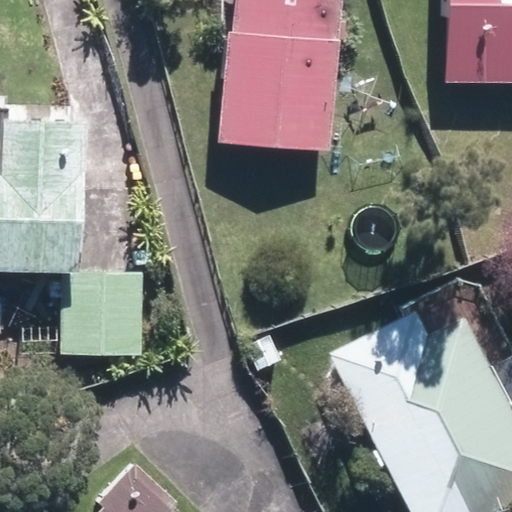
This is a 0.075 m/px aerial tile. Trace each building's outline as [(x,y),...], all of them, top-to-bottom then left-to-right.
[(219,0),(217,37),(212,36),(203,147),(316,155),(324,45),(318,45),(321,0),(219,0)] [(511,0),(430,0),(431,87),(511,86),(511,0)] [(65,127),(0,125),(0,278),(61,280),(65,127)] [(132,358),(133,282),(55,281),(54,357),(132,358)] [(398,316),(315,357),(391,511),(479,511),(511,496),(511,447),(448,318),(409,338),(398,316)] [(160,511),(119,473),(82,511),(160,511)]
